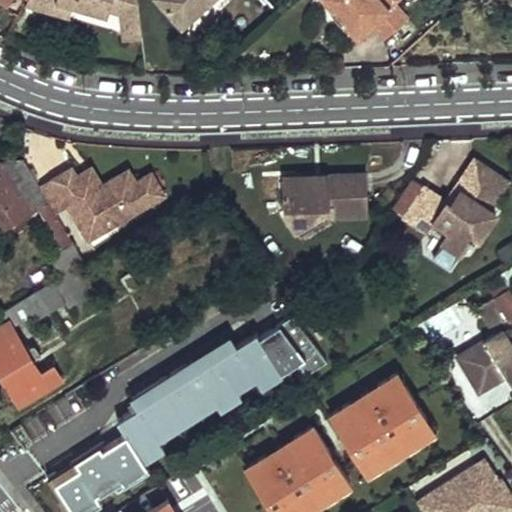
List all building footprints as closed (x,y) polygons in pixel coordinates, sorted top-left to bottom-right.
[(25,0),(24,3),(52,12),(54,0),(57,0),(78,6),(112,16),(113,11),(114,0),(25,0)] [(57,0),(54,0),(52,12),(74,19),(78,6),(57,0)] [(120,12),(139,10),(137,0),(114,0),(113,11),(120,12)] [(159,0),(181,24),(207,0),(159,0)] [(321,0),(354,38),(369,25),(382,39),(405,18),(392,5),(397,0),(321,0)] [(142,37),(139,10),(120,12),(123,39),(142,37)] [(89,159),(74,168),(77,173),(91,165),(89,159)] [(463,190),(454,203),(450,201),(429,186),(409,215),(431,231),(438,220),(453,230),(446,240),(463,252),(470,242),(482,238),(500,212),(493,207),(507,187),(495,172),(478,159),(459,187),(463,190)] [(26,161),(0,161),(0,229),(0,230),(41,205),(48,201),(40,186),(26,161)] [(72,165),(40,186),(48,201),(54,210),(66,204),(87,238),(164,193),(151,171),(136,180),(129,167),(103,183),(91,165),(77,173),(74,168),(72,165)] [(283,207),(295,227),(324,210),(329,209),(331,215),(367,213),(366,172),(282,174),(283,207)] [(450,201),(454,203),(463,190),(459,187),(450,201)] [(54,210),(48,201),(41,205),(66,247),(73,242),(54,210)] [(324,210),(295,227),(299,234),(331,215),(329,209),(324,210)] [(463,252),(446,240),(439,251),(456,262),(463,252)] [(84,260),(73,242),(66,247),(53,254),(64,273),(84,260)] [(64,273),(57,277),(75,304),(101,288),(84,260),(64,273)] [(500,271),(486,279),(496,294),(509,286),(500,271)] [(71,298),(57,277),(42,286),(55,308),(71,298)] [(26,346),(11,322),(33,307),(39,318),(55,308),(42,286),(0,312),(0,367),(22,403),(64,378),(56,364),(41,372),(33,358),(26,346)] [(496,294),(511,319),(511,318),(511,290),(509,286),(496,294)] [(496,294),(476,307),(484,321),(488,319),(494,329),(511,319),(496,294)] [(79,465),(55,480),(74,511),(84,511),(103,501),(98,494),(122,480),(124,484),(150,468),(142,455),(160,443),(157,438),(217,402),(221,407),(242,394),(238,388),(257,377),(261,385),(300,362),(308,375),(329,363),(294,316),(261,336),(258,332),(238,344),(233,335),(211,348),(215,355),(196,366),(193,360),(132,397),(138,406),(118,419),(126,432),(104,446),(101,442),(75,457),(79,465)] [(511,343),(503,329),(487,339),(508,373),(511,378),(511,343)] [(487,339),(459,357),(479,392),(508,373),(487,339)] [(26,346),(33,358),(45,351),(38,340),(26,346)] [(400,357),(372,375),(398,415),(425,398),(400,357)] [(511,511),(511,496),(485,454),(470,464),(463,452),(409,486),(425,511),(511,511)] [(203,478),(217,500),(241,484),(228,464),(203,478)] [(217,500),(203,478),(151,511),(176,511),(173,506),(187,497),(190,501),(205,491),(213,503),(217,500)] [(130,511),(139,511),(158,502),(152,491),(127,505),(130,511)]
